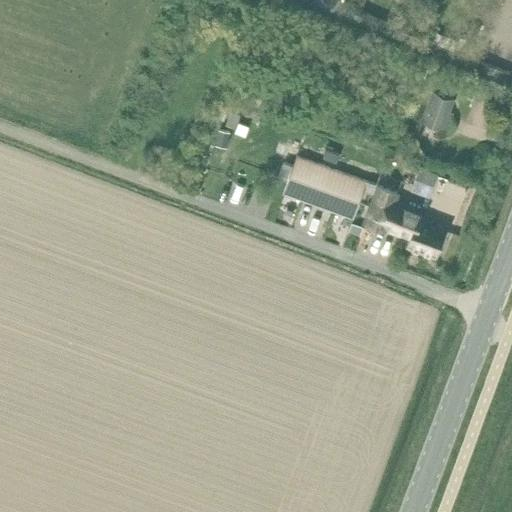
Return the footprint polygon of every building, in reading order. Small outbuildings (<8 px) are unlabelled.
[(420,66),(416,76),(423,79),(427,69),(420,66)] [(430,90),(420,117),(446,127),(452,113),(447,111),(452,98),(430,90)] [(230,110),(226,123),(235,125),(239,113),(230,110)] [(326,150),(323,158),(336,163),(339,154),(326,150)] [(284,161),(278,177),(288,180),(283,193),(297,198),(310,161),(296,156),(293,165),(284,161)] [(339,214),(352,176),(310,161),(297,198),(339,214)] [(420,167),(413,186),(431,193),(438,174),(420,167)] [(375,184),(352,176),(339,214),(353,219),(361,197),(365,198),(367,192),(372,194),(375,184)] [(397,192),(379,185),(364,224),(383,231),(384,227),(410,236),(407,244),(436,255),(446,230),(420,221),(424,212),(394,200),(397,192)]
